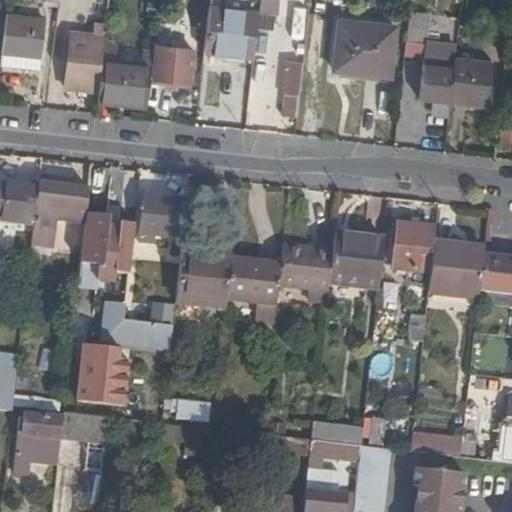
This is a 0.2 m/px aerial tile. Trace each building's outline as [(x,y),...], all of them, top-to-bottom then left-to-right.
[(210,5),(204,55),(213,56),(215,50),(227,52),(255,55),(260,11),(210,5)] [(433,11),(412,9),(408,41),(429,43),(433,11)] [(4,50),(41,54),(45,19),(8,14),(4,50)] [(396,77),(401,26),(336,18),(331,68),(396,77)] [(67,87),(100,91),(104,60),(105,50),(106,42),(72,37),(67,87)] [(192,79),(196,47),(160,42),(156,74),(192,79)] [(4,50),(2,63),(40,67),(41,54),(4,50)] [(119,52),(105,50),(104,60),(118,62),(119,52)] [(227,58),(254,62),(255,55),(227,52),(227,58)] [(457,65),(453,101),(489,105),(494,59),(458,55),(457,65)] [(302,94),(305,61),(288,59),(284,93),(286,93),(284,114),(299,115),(302,94)] [(100,91),(100,97),(150,104),(154,67),(118,62),(104,60),(100,91)] [(442,110),(452,111),(453,101),(457,65),(425,62),(421,98),(442,100),(442,110)] [(511,149),(511,122),(504,122),(502,148),(511,149)] [(0,228),(34,231),(40,186),(2,182),(0,197),(0,228)] [(89,188),(40,182),(40,186),(34,231),(42,232),(45,206),(70,210),(69,219),(84,222),(89,188)] [(183,237),(188,198),(149,194),(148,206),(143,206),(140,231),(139,243),(155,245),(157,233),(183,237)] [(108,216),(86,214),(80,270),(129,275),(134,229),(107,226),(108,216)] [(437,243),(439,228),(400,223),(395,267),(433,271),(437,243)] [(337,233),(335,250),(332,278),(381,285),(385,239),(337,233)] [(479,298),(480,293),(483,258),(485,247),(437,243),(433,271),(431,293),(479,298)] [(335,250),(284,245),(282,264),(280,287),(330,293),(332,278),(335,250)] [(176,301),(226,306),(227,301),(232,258),(233,252),(182,246),(176,301)] [(227,301),(277,307),(280,287),(282,264),(232,258),(227,301)] [(511,261),(483,258),(480,293),(511,296),(511,261)] [(123,304),(106,302),(101,343),(168,351),(170,330),(121,324),(123,304)] [(172,305),(143,303),(143,321),(171,322),(172,305)] [(425,341),(428,315),(417,313),(413,339),(425,341)] [(77,344),(75,402),(121,404),(123,346),(77,344)] [(0,405),(11,406),(16,352),(0,350),(0,405)] [(13,406),(62,412),(64,403),(14,397),(13,406)] [(211,403),(172,399),(170,415),(208,419),(211,403)] [(60,442),(106,446),(110,417),(62,412),(61,423),(60,442)] [(13,468),(57,471),(58,456),(60,442),(61,423),(22,419),(21,425),(17,425),(13,468)] [(511,423),(499,422),(495,458),(511,459),(511,423)] [(199,455),(202,427),(163,423),(162,431),(161,439),(188,442),(186,454),(199,455)] [(161,439),(162,431),(138,429),(138,439),(161,441),(161,439)] [(363,445),(374,446),(375,432),(364,431),(363,445)] [(435,452),(436,436),(414,433),(413,450),(435,452)] [(263,434),(261,449),(310,455),(312,439),(263,434)] [(464,456),(465,439),(436,436),(435,452),(464,456)] [(363,445),(312,439),(310,455),(361,462),(363,445)] [(386,511),(393,448),(374,446),(363,445),(361,462),(355,511),(386,511)] [(463,511),(468,473),(418,468),(416,487),(419,487),(428,488),(426,504),(418,503),(416,511),(463,511)] [(306,492),(336,496),(338,473),(309,470),(306,492)] [(428,488),(419,487),(418,503),(426,504),(428,488)] [(306,492),(303,511),(342,511),(345,496),(336,496),(306,492)] [(289,511),(291,498),(260,494),(257,511),(289,511)]
